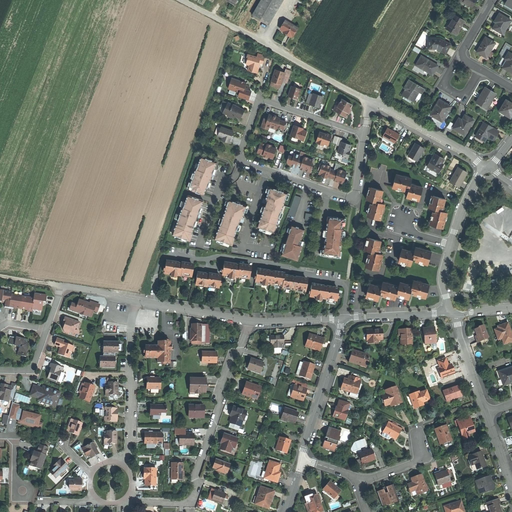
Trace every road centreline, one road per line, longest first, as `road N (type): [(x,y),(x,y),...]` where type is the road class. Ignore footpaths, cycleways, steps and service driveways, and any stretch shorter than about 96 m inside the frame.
road 1 (residential): [(363,134),(261,100),(239,154),(353,197)]
road 2 (residential): [(249,320),(219,391),(190,499),(126,497)]
road 3 (track): [(372,104),(180,0)]
road 4 (residential): [(342,318),(302,459)]
road 5 (residential): [(372,104),(486,165)]
road 6 (track): [(372,104),(435,0)]
road 7 (residential): [(47,329),(62,286),(135,300)]
